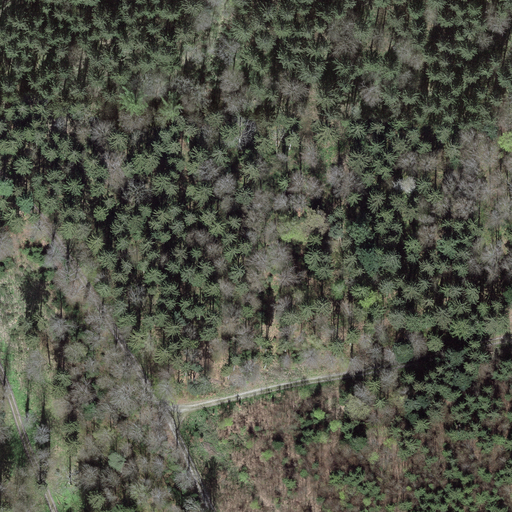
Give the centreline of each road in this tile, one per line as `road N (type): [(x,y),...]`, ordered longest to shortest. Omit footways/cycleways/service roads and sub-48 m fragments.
road 1 (track): [(511,341),(165,411),(36,209),(0,175)]
road 2 (track): [(0,371),(55,511)]
